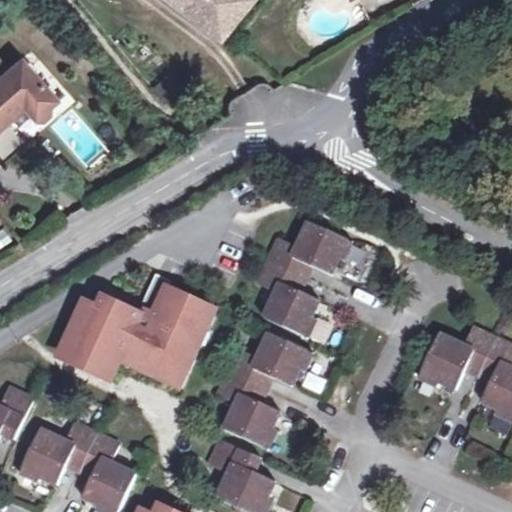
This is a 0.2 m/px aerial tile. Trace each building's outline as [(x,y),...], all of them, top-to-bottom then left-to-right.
[(175,0),(218,33),(242,0),(175,0)] [(0,125),(4,122),(8,125),(25,110),(34,120),(40,120),(46,114),(47,108),(43,104),(51,96),(16,58),(2,70),(0,68),(0,125)] [(317,302),(303,294),(289,288),(301,262),(315,268),(329,275),(336,260),(341,262),(349,244),(308,225),(297,248),(280,239),(258,287),(276,296),(265,319),(306,339),(315,321),(309,318),(317,302)] [(289,288),(303,294),(315,268),(301,262),(289,288)] [(101,367),(114,372),(119,364),(124,354),(146,364),(141,374),(177,392),(215,312),(166,289),(169,282),(154,275),(153,277),(156,278),(139,315),(136,314),(102,298),(97,308),(83,302),(64,343),(66,344),(81,351),(75,365),(97,376),(97,375),(101,367)] [(153,277),(136,314),(139,315),(156,278),(153,277)] [(458,390),(464,375),(470,361),(493,372),(487,385),(480,400),(498,408),(496,413),(511,419),(511,370),(509,369),(511,363),(511,349),(470,331),(462,347),(438,337),(419,378),(437,386),(440,382),(458,390)] [(278,412),(263,404),(250,398),(262,374),(274,380),(289,388),(297,371),(302,373),(310,354),(269,335),(257,359),(239,351),(218,398),(236,406),(225,429),(266,449),(275,431),(270,429),(278,412)] [(81,351),(66,344),(59,358),(75,365),(81,351)] [(119,364),(141,374),(146,364),(124,354),(119,364)] [(470,361),(464,375),(487,385),(493,372),(470,361)] [(110,381),(114,372),(101,367),(97,375),(110,381)] [(250,398),(263,404),(274,380),(262,374),(250,398)] [(0,438),(6,425),(17,430),(33,399),(9,387),(0,406),(0,438)] [(58,485),(66,469),(72,457),(96,469),(91,481),(83,497),(99,505),(97,509),(103,511),(118,511),(135,477),(112,464),(120,448),(73,424),(65,443),(41,431),(21,473),(39,482),(42,477),(58,485)] [(17,430),(6,425),(0,438),(11,443),(17,430)] [(244,468),(250,456),(220,442),(208,467),(230,477),(219,499),(233,506),(235,511),(243,511),(245,511),(246,511),(263,511),(269,501),(265,499),(273,482),(258,475),(244,468)] [(244,468),(258,475),(263,462),(250,456),(244,468)] [(72,457),(66,469),(91,481),(96,469),(72,457)]
